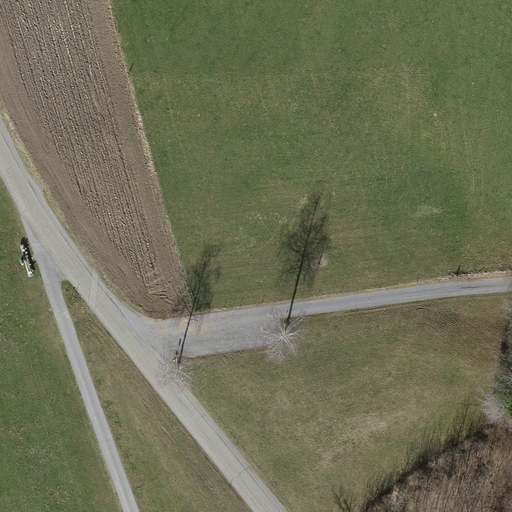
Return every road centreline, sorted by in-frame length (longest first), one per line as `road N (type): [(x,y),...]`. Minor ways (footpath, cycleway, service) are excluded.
road 1 (tertiary): [(0,137),(37,220),(270,511)]
road 2 (track): [(124,331),(172,332),(511,284)]
road 3 (track): [(37,220),(44,266),(130,511)]
